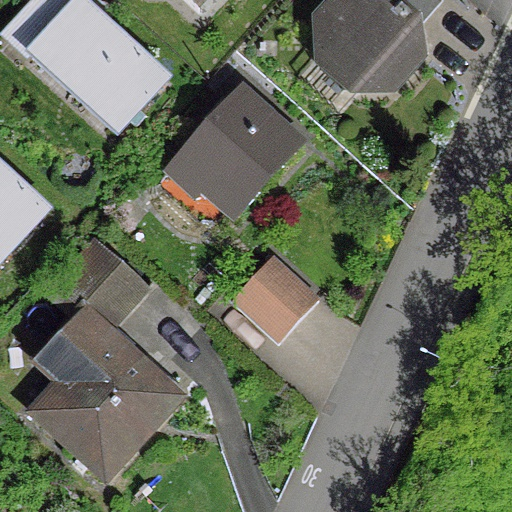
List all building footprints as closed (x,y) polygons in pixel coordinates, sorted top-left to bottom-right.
[(355,94),(380,93),(414,54),(414,29),(435,5),(428,0),(330,0),(325,6),(325,20),(313,33),(314,57),(355,94)] [(112,138),(160,86),(74,8),(27,60),(112,138)] [(171,167),(232,222),(296,150),(236,96),(171,167)] [(0,260),(40,217),(0,180),(0,260)] [(100,482),(173,402),(102,337),(143,292),(91,245),(50,290),(79,316),(33,366),(56,387),(30,417),(100,482)] [(238,323),(280,359),(310,325),(268,288),(238,323)]
